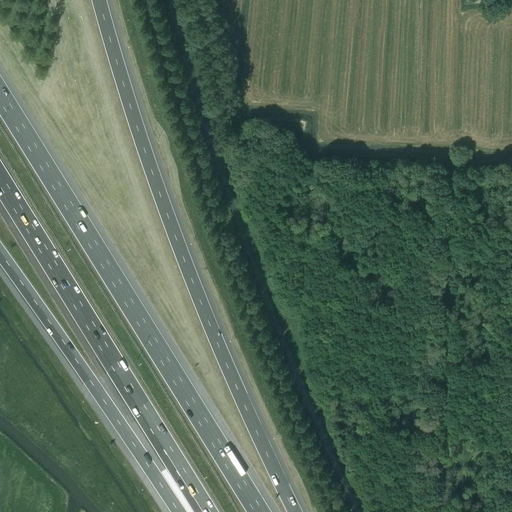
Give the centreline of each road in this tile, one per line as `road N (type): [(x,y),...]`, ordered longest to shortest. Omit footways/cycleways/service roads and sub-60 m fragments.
road 1 (motorway): [(294,511),(191,283),(135,130),(102,0)]
road 2 (motorway): [(260,511),(0,98)]
road 3 (motorway): [(0,182),(204,511)]
road 4 (motorway): [(0,258),(176,511)]
